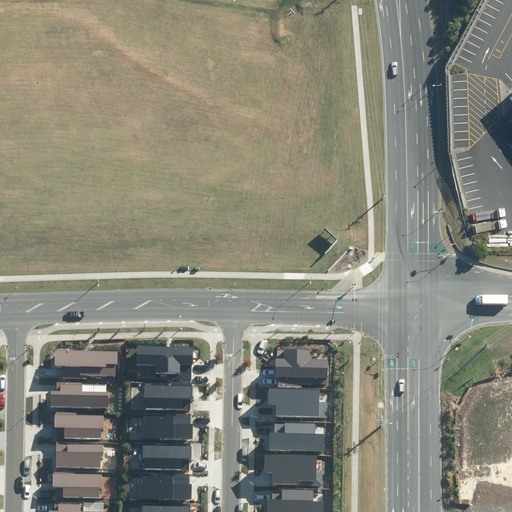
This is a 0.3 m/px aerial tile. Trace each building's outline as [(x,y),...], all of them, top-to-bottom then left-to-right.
[(511,120),(511,80),(491,98),(511,120)] [(137,346),(137,364),(156,365),(156,372),(179,372),(179,365),(194,365),(194,346),(137,346)] [(280,375),(280,384),(302,384),(302,379),(329,378),(329,358),(312,358),(312,349),(277,349),(277,376),(280,375)] [(64,365),(64,377),(82,378),(82,374),(116,376),(116,355),(58,352),(57,365),(64,365)] [(55,390),(54,407),(110,409),(111,391),(85,390),(85,382),(60,382),(60,390),(55,390)] [(192,408),(193,383),(172,383),(172,385),(147,384),(147,407),(192,408)] [(278,406),(278,416),(322,416),(321,391),(271,391),(271,406),(278,406)] [(58,411),(58,436),(102,437),(103,416),(79,415),(79,412),(58,411)] [(141,421),(140,439),(192,441),(193,427),(174,426),(174,418),(146,417),(146,421),(141,421)] [(313,437),(314,426),(276,426),(276,434),(271,434),(271,450),(321,450),(321,437),(313,437)] [(57,441),(57,466),(101,467),(102,445),(78,445),(78,441),(57,441)] [(146,457),(146,467),(189,469),(189,458),(193,459),(194,446),(143,444),(143,457),(146,457)] [(272,472),(272,483),(299,483),(299,480),(315,480),(315,458),(265,458),(265,472),(272,472)] [(59,470),(58,495),(102,496),(103,475),(79,474),(79,471),(59,470)] [(143,480),(142,498),(194,500),(195,485),(176,485),(176,477),(148,476),(148,480),(143,480)] [(314,502),(314,491),(276,490),(276,498),(271,498),(271,511),(321,511),(321,502),(314,502)] [(50,511),(103,511),(81,511),(81,503),(56,502),(56,511),(50,511)]
